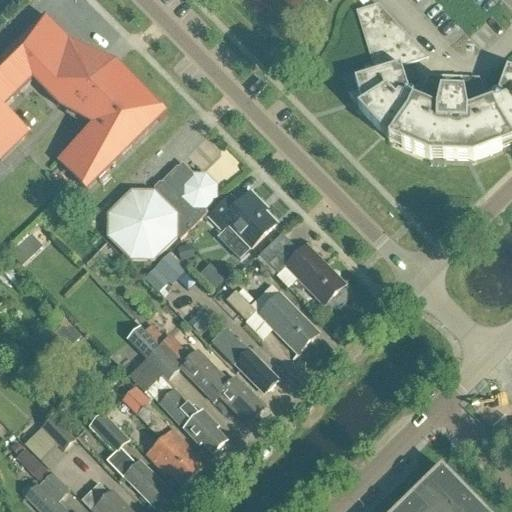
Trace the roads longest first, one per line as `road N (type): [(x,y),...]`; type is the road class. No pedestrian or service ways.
road 1 (unclassified): [(417,285),(139,0)]
road 2 (residential): [(180,511),(417,285)]
road 3 (residential): [(511,40),(467,76),(390,0)]
road 4 (tertiary): [(334,511),(434,412)]
road 5 (residential): [(417,285),(511,189)]
